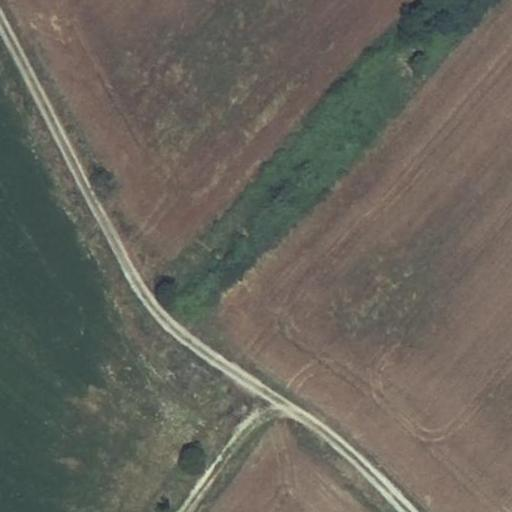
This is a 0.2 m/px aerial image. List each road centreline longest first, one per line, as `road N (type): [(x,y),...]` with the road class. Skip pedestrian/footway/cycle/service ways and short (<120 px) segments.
road 1 (track): [(0,9),(153,299),(262,389)]
road 2 (track): [(416,511),(359,448),(301,423),(218,447),(172,511)]
